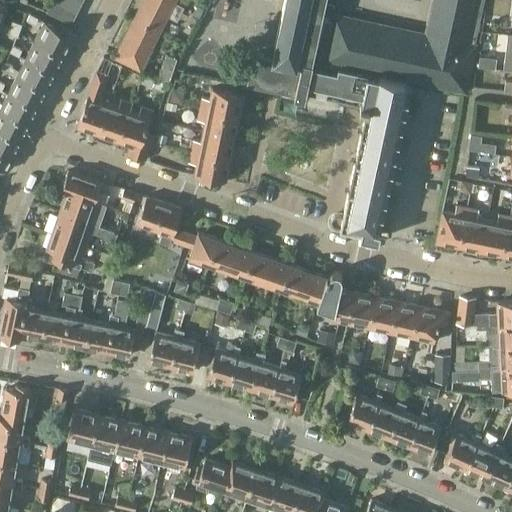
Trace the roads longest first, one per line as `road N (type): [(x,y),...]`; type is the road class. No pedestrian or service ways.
road 1 (residential): [(450,511),(227,417),(0,362)]
road 2 (residential): [(322,239),(345,135),(275,117),(244,213)]
road 3 (residential): [(244,213),(46,136)]
road 4 (residential): [(511,278),(379,259),(322,239)]
road 5 (residential): [(0,254),(46,136)]
